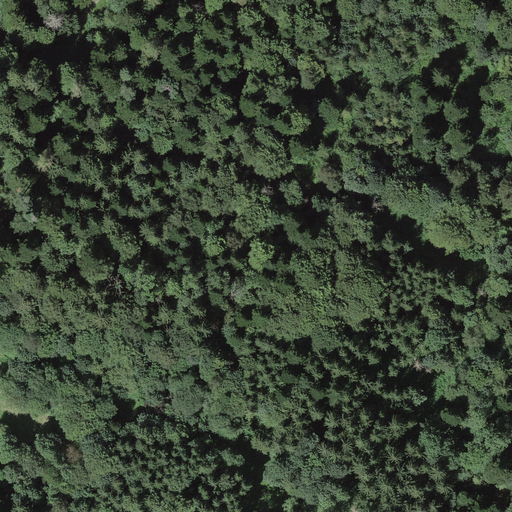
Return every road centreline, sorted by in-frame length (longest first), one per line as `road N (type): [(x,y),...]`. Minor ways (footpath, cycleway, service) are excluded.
road 1 (track): [(141,140),(351,200),(444,260),(477,271),(511,270)]
road 2 (track): [(94,0),(72,40),(79,67),(141,140)]
